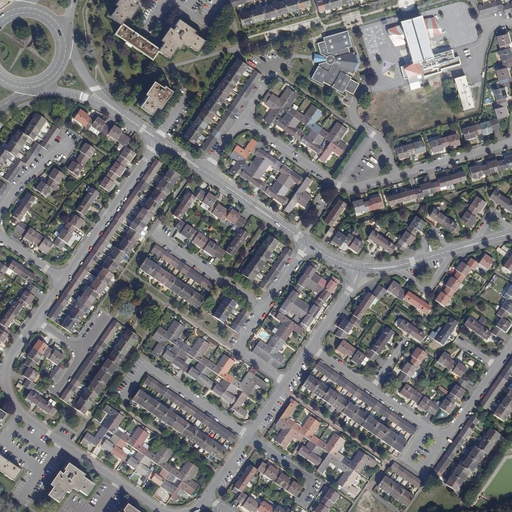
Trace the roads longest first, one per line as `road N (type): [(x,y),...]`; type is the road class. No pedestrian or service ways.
road 1 (residential): [(4,376),(21,416),(162,511)]
road 2 (residential): [(239,119),(338,185),(391,176)]
road 3 (residential): [(158,140),(60,279)]
road 4 (residential): [(246,436),(142,363),(121,393)]
road 5 (unclassified): [(356,267),(400,265),(511,232)]
road 6 (residential): [(262,309),(160,235)]
road 7 (residential): [(391,176),(511,140)]
road 8 (unclassified): [(204,171),(306,243)]
